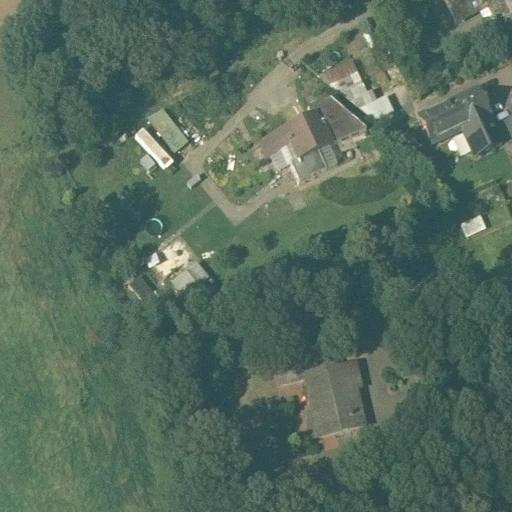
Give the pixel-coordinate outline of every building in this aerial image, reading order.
[(511,0),(441,0),(455,24),(457,23),(455,20),(474,9),(476,13),(491,5),(505,30),(502,32),(503,35),(511,30),(511,0)] [(351,66),(320,80),(329,87),(330,87),(355,75),(351,66)] [(355,75),(330,87),(341,98),(346,96),(361,88),(355,75)] [(361,88),(346,96),(350,105),(366,97),(361,88)] [(467,97),(420,120),(432,146),(432,147),(462,133),(474,159),(501,147),(489,120),(476,93),(467,97)] [(366,97),(350,105),(373,124),(391,115),(384,101),(376,105),(371,95),(366,97)] [(158,112),(145,123),(172,156),(186,146),(158,112)] [(312,120),(283,133),(284,134),(291,150),(298,165),(330,150),(321,131),(318,133),(312,120)] [(284,134),(259,145),(266,161),(291,150),(284,134)] [(133,241),(101,170),(79,180),(113,252),(133,241)] [(168,285),(179,299),(206,278),(195,264),(168,285)] [(331,375),(326,354),(298,361),(298,359),(295,360),(295,361),(277,366),(278,371),(279,371),(283,388),(302,384),(302,385),(309,383),(317,417),(305,420),(311,443),(363,431),(355,395),(360,393),(354,369),(331,375)] [(380,456),(355,452),(351,479),(376,483),(380,456)] [(347,486),(321,482),(316,511),(325,511),(326,509),(343,511),(347,486)]
